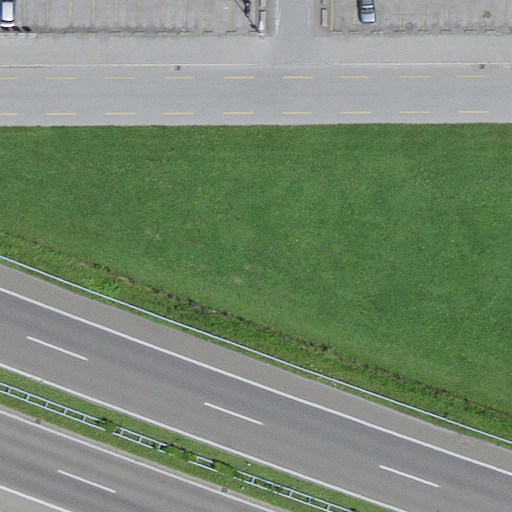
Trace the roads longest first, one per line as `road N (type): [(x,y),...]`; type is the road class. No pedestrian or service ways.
road 1 (trunk): [(508,511),(0,327)]
road 2 (tertiary): [(0,88),(511,88)]
road 3 (trunk): [(0,449),(167,511)]
